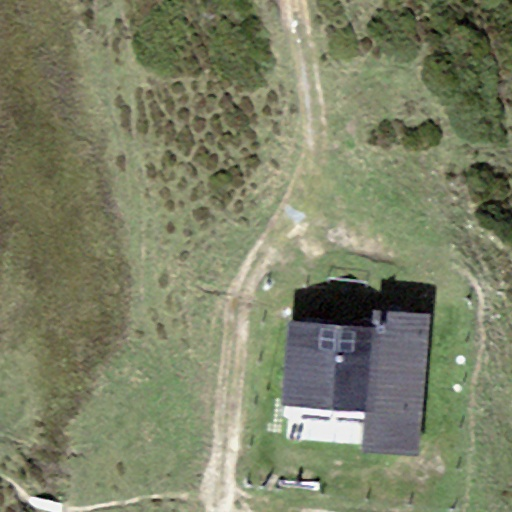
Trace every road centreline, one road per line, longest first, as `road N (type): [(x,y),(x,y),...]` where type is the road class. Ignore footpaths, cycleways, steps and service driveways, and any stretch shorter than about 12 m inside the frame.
road 1 (track): [(325,177),(254,273),(211,511)]
road 2 (track): [(325,177),(289,0)]
